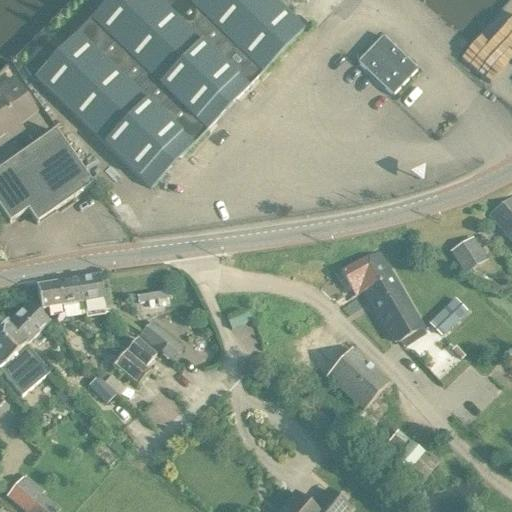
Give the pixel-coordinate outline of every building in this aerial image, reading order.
[(110,0),(36,78),(83,124),(91,132),(152,190),(253,84),(304,31),(272,0),(110,0)] [(383,38),(357,64),(392,98),(418,72),(383,38)] [(0,145),(22,131),(18,125),(36,113),(14,81),(0,90),(0,101),(2,104),(0,105),(0,145)] [(0,171),(0,211),(10,226),(28,213),(37,226),(93,188),(55,134),(0,171)] [(511,196),(488,215),(508,239),(511,243),(511,196)] [(489,262),(474,239),(450,253),(465,277),(489,262)] [(379,253),(341,274),(356,298),(363,293),(395,343),(400,344),(400,343),(422,330),(423,330),(421,325),(387,267),(379,253)] [(79,280),(83,305),(104,302),(100,277),(79,280)] [(58,284),(62,309),(83,305),(79,280),(58,284)] [(42,312),(62,309),(58,284),(37,288),(42,312)] [(139,305),(163,301),(161,291),(137,295),(139,305)] [(438,316),(429,325),(442,338),(447,332),(467,313),(455,300),(438,316)] [(7,327),(6,327),(26,347),(49,324),(29,305),(7,327)] [(152,323),(140,337),(172,364),(183,350),(152,323)] [(26,347),(6,327),(0,334),(0,373),(21,398),(49,375),(26,347)] [(146,369),(156,358),(137,341),(125,355),(114,367),(138,388),(150,374),(145,370),(146,369)] [(389,384),(352,351),(326,379),(364,413),(389,384)] [(501,360),(511,368),(511,354),(508,352),(501,360)] [(90,389),(106,407),(124,390),(112,377),(104,383),(100,379),(90,389)] [(6,498),(22,511),(58,511),(59,511),(21,480),(6,498)] [(348,511),(350,510),(328,492),(313,511),(296,497),(282,511),(348,511)]
